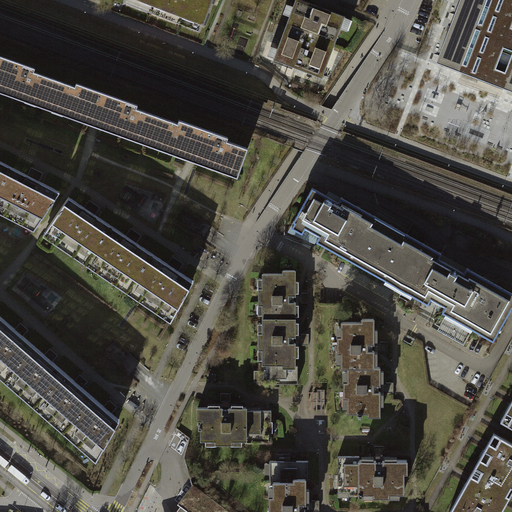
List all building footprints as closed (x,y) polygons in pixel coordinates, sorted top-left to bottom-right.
[(125,0),(124,3),(197,31),(199,24),(202,25),(211,0),(125,0)] [(299,0),(295,0),(274,61),(321,78),(344,16),(299,0)] [(511,0),(460,0),(436,63),(485,81),(511,91),(511,0)] [(0,60),(0,92),(96,127),(191,161),(236,177),(246,148),(0,60)] [(0,213),(32,230),(57,191),(41,183),(0,162),(0,213)] [(320,235),(316,241),(386,280),(384,283),(411,299),(413,295),(416,297),(422,286),(425,288),(441,260),(439,258),(442,253),(341,197),(338,202),(312,188),(307,197),(310,199),(302,213),(299,212),(293,221),(295,222),(292,227),(302,233),(305,228),(313,232),(320,235)] [(66,197),(40,234),(168,320),(191,281),(176,271),(138,245),(93,215),(66,197)] [(295,222),(293,221),(287,232),(315,244),(316,241),(320,235),(313,232),(305,228),(302,233),(292,227),(295,222)] [(464,273),(441,260),(425,288),(422,286),(416,297),(428,304),(431,298),(438,302),(445,306),(442,312),(446,314),(445,317),(471,332),(473,329),(493,340),(511,307),(511,292),(467,267),(464,273)] [(263,304),(263,318),(295,318),(295,270),(283,270),(283,273),(263,273),(263,288),(259,288),(259,304),(263,304)] [(0,378),(94,459),(117,419),(108,411),(76,383),(48,359),(18,333),(0,317),(0,378)] [(295,366),(295,318),(263,318),(263,333),(259,333),(259,348),(263,348),(263,362),(259,362),(259,383),(274,383),(274,380),(286,380),(286,384),(298,384),(298,366),(295,366)] [(342,367),(348,367),(374,367),(374,319),(362,319),(362,322),(342,322),(342,337),(338,337),(338,352),(342,352),(342,367)] [(380,367),(374,367),(348,367),(348,382),(344,382),(344,397),(348,397),(348,412),(357,412),(357,414),(362,414),(362,412),(368,412),(368,415),(380,415),(380,367)] [(317,392),(308,392),(309,410),(325,410),(325,389),(317,389),(317,392)] [(511,426),(511,400),(501,420),(511,426)] [(216,439),(216,443),(231,443),(231,439),(245,439),(245,443),(271,443),(271,432),(268,432),(268,422),(271,422),(271,410),(246,410),(246,407),(198,407),(198,419),(201,419),(201,425),(198,425),(198,429),(201,429),(201,439),(216,439)] [(486,447),(475,466),(511,487),(511,443),(494,433),(486,447)] [(348,492),(348,496),(363,496),(363,492),(374,492),(374,496),(389,496),(389,492),(404,492),(404,472),(407,472),(407,460),(360,460),(360,456),(338,456),(338,492),(348,492)] [(270,496),(270,511),(273,511),(305,511),(306,478),(308,478),(308,460),(296,460),(296,464),(285,464),(284,461),(270,461),(270,482),(273,482),(273,496),(270,496)] [(499,511),(511,490),(511,487),(475,466),(467,479),(448,511),(499,511)] [(188,511),(186,510),(200,491),(192,484),(177,504),(181,506),(176,511),(188,511)] [(228,511),(200,491),(186,510),(188,511),(228,511)]
